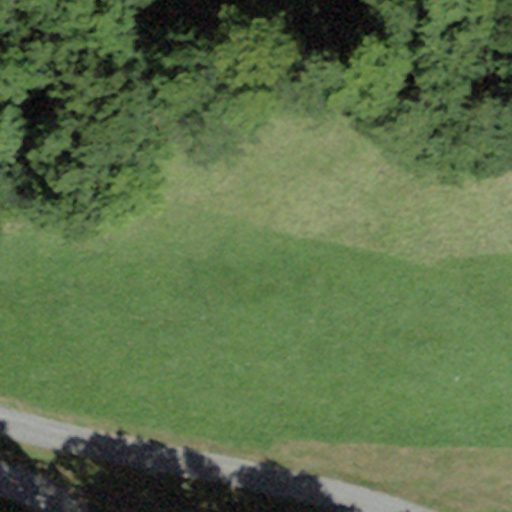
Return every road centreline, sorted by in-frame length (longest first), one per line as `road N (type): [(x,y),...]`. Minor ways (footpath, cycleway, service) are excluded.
road 1 (residential): [(422,511),(0,412)]
road 2 (track): [(137,511),(137,504),(0,472)]
